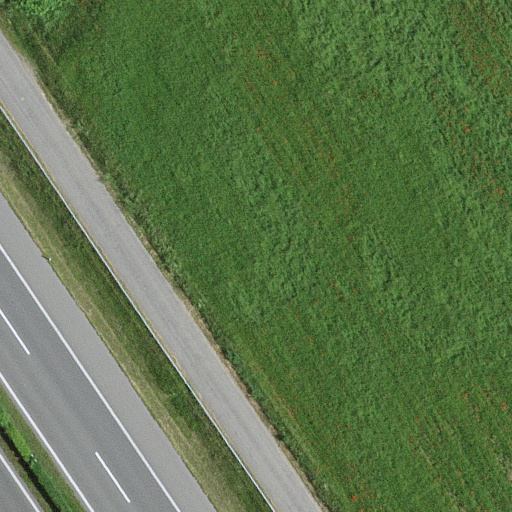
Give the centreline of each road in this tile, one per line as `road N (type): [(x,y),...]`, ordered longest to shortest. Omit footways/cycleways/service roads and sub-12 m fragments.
road 1 (unclassified): [(0,63),(300,511)]
road 2 (motorway): [(137,511),(0,307)]
